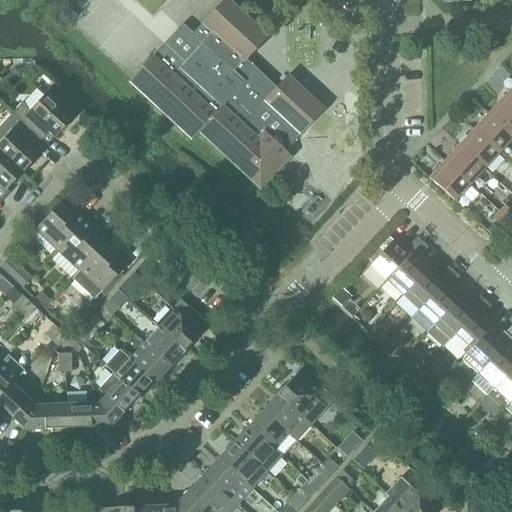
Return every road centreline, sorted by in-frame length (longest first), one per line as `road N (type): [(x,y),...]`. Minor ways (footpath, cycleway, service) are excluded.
road 1 (residential): [(0,246),(78,162),(266,320)]
road 2 (residential): [(266,320),(309,276),(328,272),(403,188)]
road 3 (residential): [(403,188),(392,173),(376,0)]
road 4 (residential): [(506,281),(403,188)]
road 5 (residential): [(68,479),(128,470),(179,417)]
road 6 (residential): [(179,417),(266,320)]
